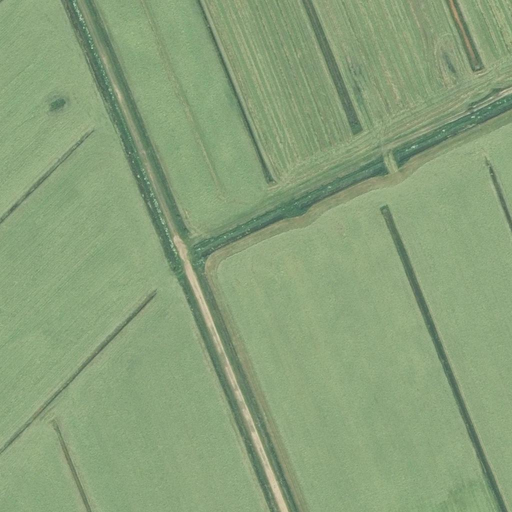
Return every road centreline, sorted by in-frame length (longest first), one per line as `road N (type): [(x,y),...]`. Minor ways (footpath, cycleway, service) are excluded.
road 1 (track): [(178,252),(511,91)]
road 2 (track): [(281,511),(178,252)]
road 3 (track): [(178,252),(77,0)]
